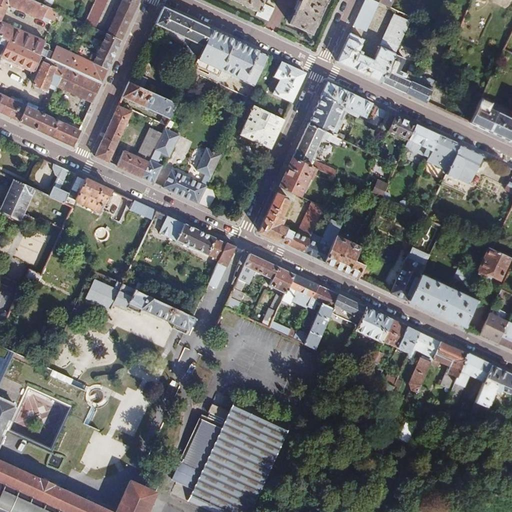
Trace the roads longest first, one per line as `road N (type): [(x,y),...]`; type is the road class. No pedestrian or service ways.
road 1 (tertiary): [(245,235),(511,358)]
road 2 (residential): [(511,154),(322,67)]
road 3 (residential): [(322,67),(245,235)]
road 4 (tertiary): [(80,159),(245,235)]
road 5 (residential): [(80,159),(152,0)]
road 6 (residential): [(322,67),(174,0)]
